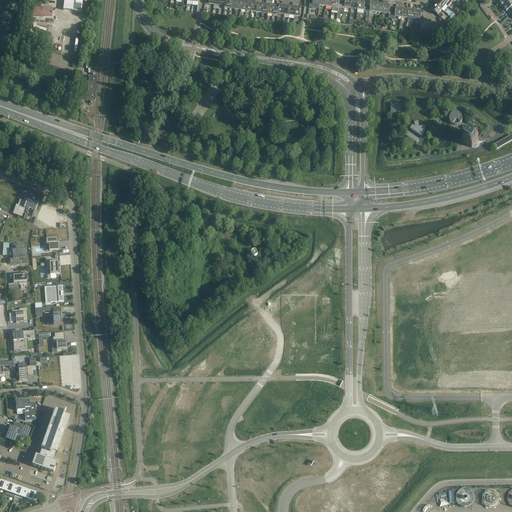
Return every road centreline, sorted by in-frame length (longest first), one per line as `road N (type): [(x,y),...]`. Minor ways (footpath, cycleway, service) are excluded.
road 1 (primary): [(0,106),(253,200),(348,209)]
road 2 (unclassified): [(511,215),(394,264),(385,276),(388,392),(495,397)]
road 3 (primary): [(350,192),(258,183),(0,106)]
road 4 (residential): [(85,400),(71,206),(0,174)]
road 5 (tertiary): [(361,410),(362,209)]
road 6 (tertiary): [(348,209),(349,409)]
road 7 (tertiary): [(357,87),(318,62),(193,46)]
road 8 (unclassified): [(229,454),(235,417),(278,353),(277,303)]
road 9 (tertiary): [(193,46),(328,74),(345,94)]
road 10 (tertiary): [(486,88),(394,77),(357,87)]
road 11 (motorway): [(511,162),(388,190)]
road 12 (motorway): [(389,207),(511,177)]
